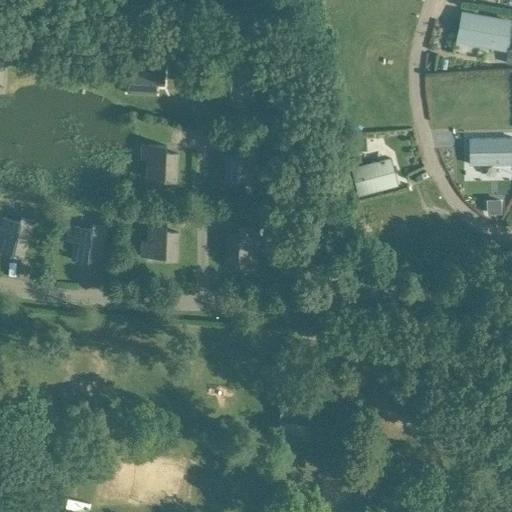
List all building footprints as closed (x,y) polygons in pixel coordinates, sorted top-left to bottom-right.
[(466,41),(504,48),(509,22),(462,13),(459,31),(458,30),(456,41),(466,43),(466,41)] [(3,65),(10,65),(11,50),(0,49),(0,82),(2,83),(3,65)] [(166,58),(150,58),(150,64),(132,63),(131,80),(127,80),(127,93),(156,94),(157,82),(164,83),(166,58)] [(231,68),(232,64),(218,64),(217,93),(229,94),(229,101),(254,102),(254,87),(248,86),(248,69),(231,68)] [(346,67),(344,93),(392,97),(394,70),(346,67)] [(511,164),(511,137),(470,139),(471,166),(511,164)] [(178,153),(166,153),(166,146),(142,144),(141,160),(147,160),(146,178),(163,178),(163,182),(176,183),(178,153)] [(226,154),(224,183),(238,184),(238,180),(261,181),(262,166),(255,165),(256,148),(238,147),(238,154),(226,154)] [(397,184),(391,158),(353,168),(359,193),(397,184)] [(19,221),(0,216),(0,250),(13,253),(15,246),(26,249),(31,230),(33,220),(20,217),(19,221)] [(177,261),(178,232),(166,231),(167,224),(149,223),(148,241),(141,241),(141,256),(164,257),(164,261),(177,261)] [(73,241),(71,259),(89,261),(89,254),(101,255),(105,226),(92,224),(91,228),(68,225),(66,241),(73,241)] [(239,234),(227,234),(226,263),(239,263),(239,260),(256,260),(256,242),(263,243),(263,227),(239,226),(239,234)]
